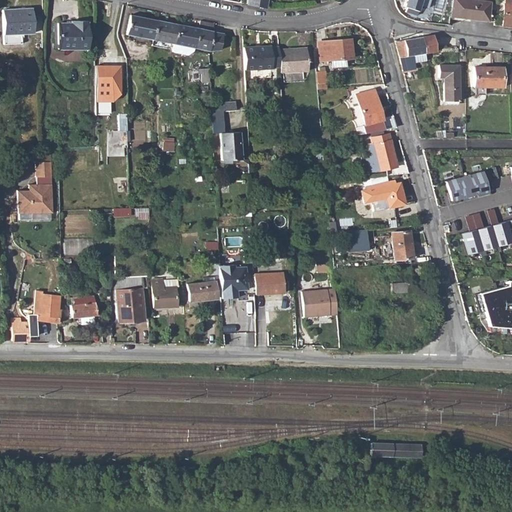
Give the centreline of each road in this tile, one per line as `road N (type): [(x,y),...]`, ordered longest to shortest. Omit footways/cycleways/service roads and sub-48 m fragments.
road 1 (tertiary): [(455,363),(0,352)]
road 2 (residential): [(377,8),(273,24),(150,0)]
road 3 (residential): [(382,28),(431,216)]
road 4 (residential): [(431,216),(449,287),(455,363)]
road 5 (residential): [(382,28),(511,44)]
